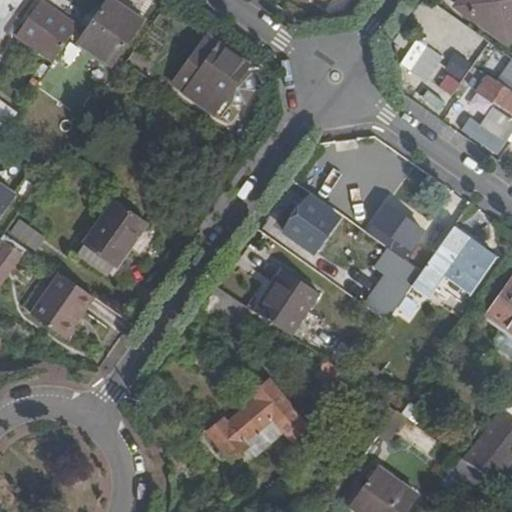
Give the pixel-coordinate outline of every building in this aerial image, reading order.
[(0,0),(0,33),(23,0),(0,0)] [(113,0),(109,0),(80,43),(112,65),(142,21),(113,0)] [(511,0),(461,0),(457,6),(508,43),(511,37),(511,0)] [(17,37),(54,62),(78,28),(42,2),(17,37)] [(216,51),(187,93),(217,113),(229,94),(235,98),(249,98),(259,83),(256,69),(249,64),(254,58),(220,34),(211,47),(216,51)] [(70,43),(60,58),(70,65),(80,50),(70,43)] [(399,62),(411,89),(439,76),(427,49),(399,62)] [(436,87),(451,95),(459,81),(444,73),(436,87)] [(511,115),(511,91),(487,75),(476,91),(511,115)] [(434,83),(421,95),(434,110),(447,98),(434,83)] [(110,276),(147,224),(116,202),(79,255),(110,276)] [(386,205),(366,232),(404,258),(423,231),(386,205)] [(304,208),(278,244),(306,263),(332,227),(304,208)] [(35,251),(44,235),(15,220),(6,236),(35,251)] [(0,241),(2,239),(5,235),(9,228),(0,222),(0,241)] [(495,258),(453,227),(423,271),(412,286),(429,298),(445,276),(471,293),(495,258)] [(369,234),(360,246),(373,255),(381,243),(369,234)] [(0,241),(0,287),(5,280),(17,288),(26,275),(14,267),(22,254),(2,239),(0,241)] [(319,269),(353,292),(363,279),(329,255),(319,269)] [(284,272),(255,313),(288,335),(291,337),(319,296),(284,272)] [(64,338),(92,298),(60,275),(31,316),(64,338)] [(511,334),(511,280),(486,316),(499,326),(511,334)] [(201,311),(241,337),(255,313),(218,287),(201,311)] [(511,334),(499,326),(491,336),(493,345),(511,358),(511,334)] [(307,362),(318,369),(324,360),(315,353),(313,352),(307,362)] [(340,394),(341,392),(351,379),(349,377),(340,371),(324,360),(318,369),(315,375),(340,394)] [(351,379),(341,392),(357,405),(367,390),(351,379)] [(231,462),(243,452),(248,447),(244,442),(272,419),(276,423),(294,409),(271,382),(252,396),(255,401),(228,423),(224,419),(206,434),(231,462)] [(397,411),(387,404),(360,442),(370,449),(379,437),(397,411)] [(294,409),(276,423),(285,433),(292,442),(309,427),(294,409)] [(389,444),(407,419),(401,414),(397,411),(379,437),(389,444)] [(511,457),(511,424),(499,414),(464,461),(495,482),(511,457)] [(285,433),(276,423),(272,419),(244,442),(248,447),(243,452),(251,462),(285,433)] [(451,471),(485,494),(495,482),(464,461),(460,458),(451,471)] [(359,511),(408,511),(418,497),(378,468),(351,505),(359,511)]
